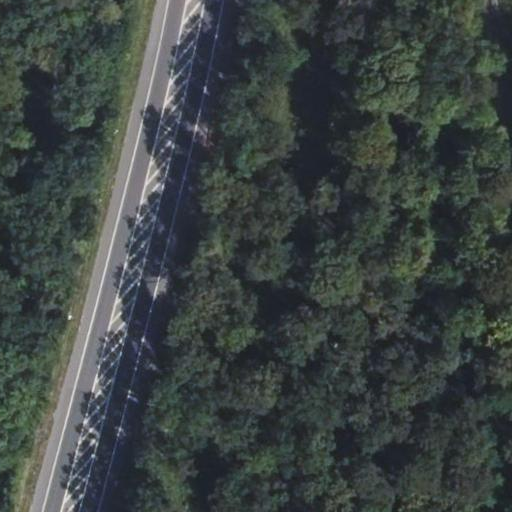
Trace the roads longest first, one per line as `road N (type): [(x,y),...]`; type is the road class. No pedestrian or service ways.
road 1 (primary): [(85,511),(206,0)]
road 2 (primary): [(172,0),(129,212),(52,511)]
road 3 (track): [(486,0),(511,180)]
